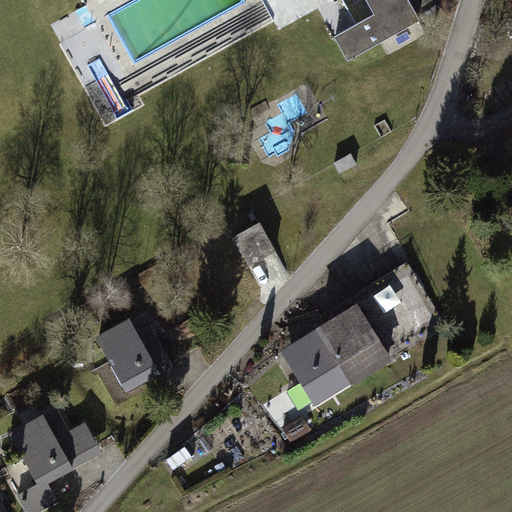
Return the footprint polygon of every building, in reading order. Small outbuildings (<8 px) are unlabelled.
[(264,0),(275,19),(277,24),(280,28),(330,0),(369,0),(370,1),(376,11),(335,33),(350,60),(423,19),(411,0),(264,0)] [(336,163),(341,173),(358,164),(353,154),(336,163)] [(263,220),(234,236),(250,265),(279,249),(263,220)] [(413,270),(363,296),(391,352),(442,326),(413,270)] [(365,306),(287,350),(320,408),(398,363),(391,352),(365,306)] [(150,315),(103,340),(131,393),(178,369),(150,315)] [(62,410),(17,436),(44,483),(25,494),(36,511),(50,511),(63,505),(54,489),(106,458),(88,427),(75,434),(62,410)]
